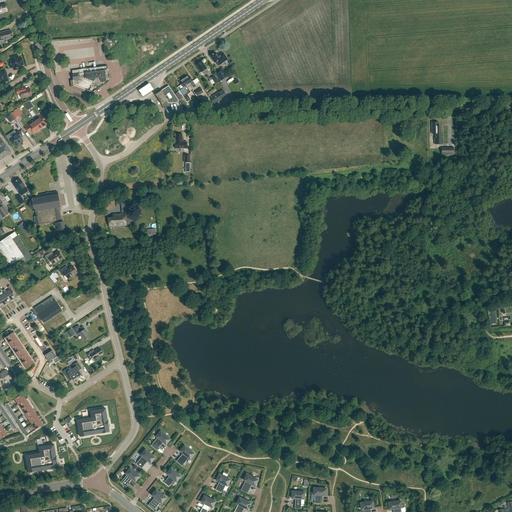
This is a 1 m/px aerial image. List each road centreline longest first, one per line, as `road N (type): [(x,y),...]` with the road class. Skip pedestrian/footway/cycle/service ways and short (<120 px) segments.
road 1 (unclassified): [(511,105),(179,112),(100,163)]
road 2 (secondary): [(77,127),(264,0)]
road 3 (unclassified): [(121,362),(91,242),(100,163)]
road 4 (tertiary): [(77,127),(50,82),(29,0)]
